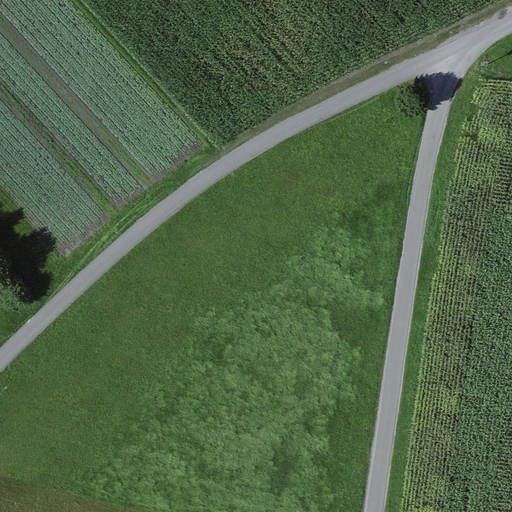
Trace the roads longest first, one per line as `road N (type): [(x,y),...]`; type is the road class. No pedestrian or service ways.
road 1 (residential): [(464,48),(227,157),(128,238),(0,363)]
road 2 (residential): [(464,48),(433,119),(376,511)]
